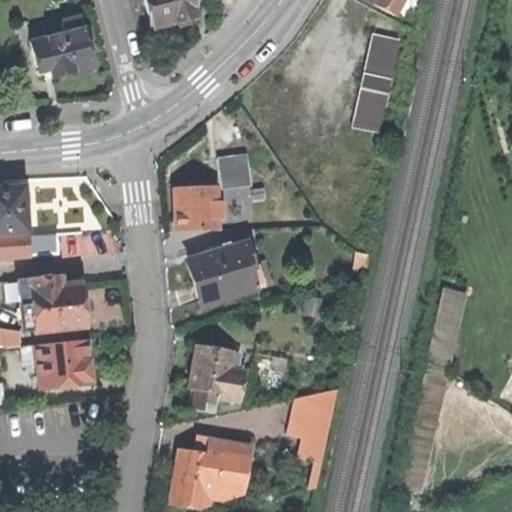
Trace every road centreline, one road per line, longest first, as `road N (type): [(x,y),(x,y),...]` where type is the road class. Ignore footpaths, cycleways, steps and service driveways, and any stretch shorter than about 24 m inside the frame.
road 1 (residential): [(122,135),(138,192),(149,340),(123,511)]
road 2 (secondary): [(282,0),(205,82),(142,127)]
road 3 (residential): [(142,127),(109,0)]
road 4 (secondary): [(0,152),(122,135)]
